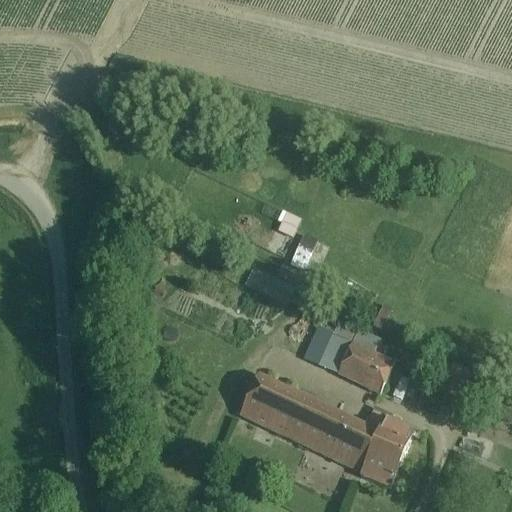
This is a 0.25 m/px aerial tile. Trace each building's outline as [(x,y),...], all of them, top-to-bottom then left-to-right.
[(286,214),(278,232),(291,238),(299,221),(286,214)] [(304,237),(290,268),(304,274),(317,243),(304,237)] [(379,318),(373,330),(381,333),(387,321),(379,318)] [(319,368),(338,378),(381,398),(395,366),(353,346),(333,337),(319,368)] [(390,491),(415,434),(386,420),(381,430),(377,428),(375,434),(259,379),(240,418),(362,476),(360,479),(390,491)] [(485,408),(482,414),(482,415),(499,422),(502,415),(497,413),(499,408),(493,406),(491,410),(485,408)]
